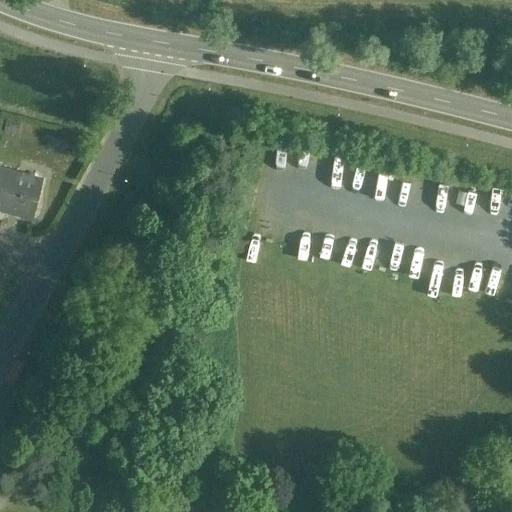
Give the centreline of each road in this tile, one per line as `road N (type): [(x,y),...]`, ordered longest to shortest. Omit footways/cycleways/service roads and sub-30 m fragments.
road 1 (secondary): [(161,41),(511,117)]
road 2 (residential): [(161,41),(50,263)]
road 3 (secondary): [(5,0),(161,41)]
